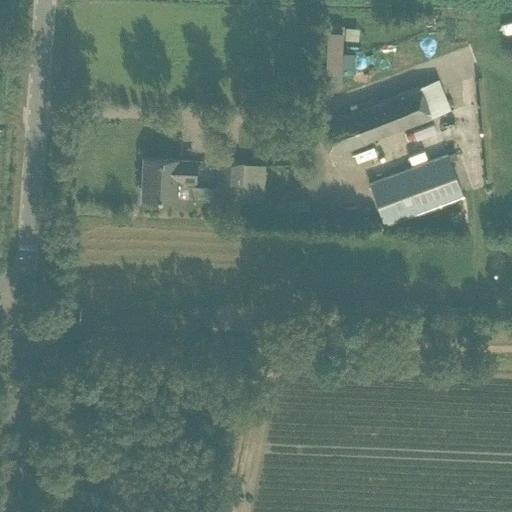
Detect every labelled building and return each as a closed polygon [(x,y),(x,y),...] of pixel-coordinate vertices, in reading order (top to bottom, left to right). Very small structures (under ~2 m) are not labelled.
[(347,45),(346,27),(327,27),(328,73),(356,73),(355,44),(347,45)] [(419,87),(419,86),(318,124),(331,156),(396,131),(451,110),(438,79),(419,87)] [(446,152),(368,181),(384,225),(463,195),(449,159),(447,154),(446,152)] [(193,179),(195,179),(196,160),(144,158),(142,198),(177,199),(177,198),(241,202),(243,162),(217,160),(216,186),(193,185),(193,179)] [(449,262),(450,243),(430,241),(428,260),(449,262)]
